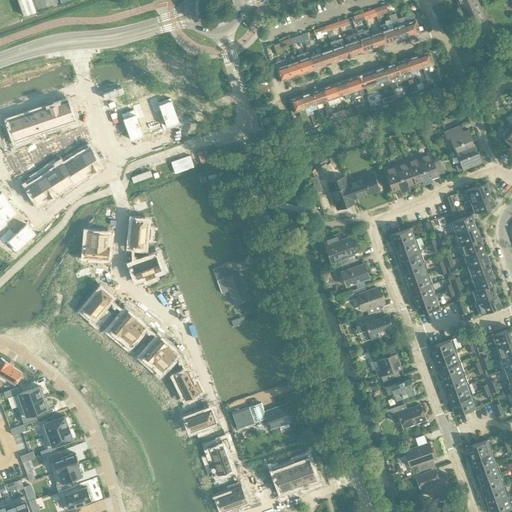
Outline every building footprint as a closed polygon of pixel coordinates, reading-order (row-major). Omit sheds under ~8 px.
[(17,0),(23,17),(36,12),(35,9),(58,1),(57,0),(17,0)] [(456,0),(459,6),(457,7),(456,11),(458,14),(462,16),(463,15),(476,46),(493,39),(477,0),(456,0)] [(376,15),(388,11),(385,5),(374,9),(376,15)] [(376,15),(374,9),(362,13),(364,17),(365,20),(376,15)] [(389,15),(390,19),(398,40),(409,36),(402,17),(397,19),(395,13),(389,15)] [(418,26),(417,21),(415,22),(414,18),(414,17),(414,16),(414,15),(413,14),(412,13),(411,13),(409,13),(409,14),(408,15),(402,17),(409,36),(420,32),(419,29),(421,28),(420,25),(418,26)] [(386,23),(380,25),(386,44),(398,40),(390,19),(385,21),(386,23)] [(338,21),(324,26),(327,33),(326,31),(339,26),(338,21)] [(380,25),(379,25),(381,31),(370,34),(375,48),(386,44),(380,25)] [(324,26),(314,30),(315,35),(321,33),(322,35),(327,33),(324,26)] [(370,34),(368,29),(357,33),(363,52),(375,48),(370,34)] [(308,32),(302,34),(305,46),(312,43),(308,32)] [(345,43),(350,57),(363,52),(357,33),(345,37),(347,42),(345,43)] [(281,43),(279,43),(281,47),(292,43),(290,38),(280,42),(281,43)] [(342,38),(330,42),(332,48),(336,62),(350,57),(345,43),(343,43),(342,38)] [(275,45),(273,45),(277,55),(283,53),(281,47),(279,43),(275,45)] [(332,48),(320,52),(325,65),(336,62),(332,48)] [(316,53),(309,56),(314,69),(325,65),(320,52),(319,49),(315,50),(316,53)] [(429,50),(419,54),(423,68),(427,79),(429,84),(439,80),(437,73),(430,75),(427,66),(434,64),(429,50)] [(309,56),(308,52),(296,56),(298,60),(303,73),(314,69),(309,56)] [(411,72),(413,76),(418,75),(416,70),(423,68),(419,54),(407,58),(411,72)] [(298,60),(296,56),(285,60),(291,77),(303,73),(298,60)] [(414,78),(413,76),(411,72),(407,58),(396,62),(402,81),(407,79),(408,80),(414,78)] [(276,67),(275,68),(280,81),(291,77),(285,60),(275,63),(276,67)] [(397,83),(402,81),(396,62),(384,66),(388,80),(390,85),(391,85),(392,89),(398,87),(397,83)] [(390,85),(388,80),(384,66),(373,70),(377,84),(379,89),(390,85)] [(368,94),(373,92),(371,86),(377,84),(373,70),(359,75),(364,88),(366,88),(368,94)] [(364,88),(359,75),(346,79),(352,96),(352,98),(364,94),(362,89),(364,88)] [(352,96),(346,79),(335,83),(339,97),(345,95),(346,98),(352,96)] [(335,83),(323,87),(328,101),(339,97),(335,83)] [(138,86),(132,88),(136,100),(142,97),(138,86)] [(312,91),(316,105),(323,102),(328,118),(329,121),(334,120),(333,117),(331,112),(328,101),(323,87),(312,91)] [(301,95),(305,109),(316,105),(312,91),(301,95)] [(309,120),(307,116),(305,109),(301,95),(289,99),(293,113),(299,111),(300,114),(304,127),(305,130),(312,127),(311,127),(311,125),(309,120)] [(382,98),(384,103),(395,99),(394,95),(382,98)] [(156,97),(149,100),(154,113),(161,111),(166,126),(166,127),(180,122),(179,121),(172,101),(171,100),(170,98),(158,103),(156,97)] [(228,99),(210,104),(211,110),(230,105),(228,99)] [(67,100),(57,104),(65,127),(75,123),(67,100)] [(57,103),(47,107),(48,107),(55,128),(64,125),(64,127),(65,127),(57,104),(57,103)] [(133,109),(121,114),(130,140),(143,136),(141,129),(138,120),(137,119),(144,117),(139,104),(132,106),(133,109)] [(48,107),(38,110),(45,131),(55,128),(48,107)] [(38,110),(28,113),(35,134),(45,131),(38,110)] [(28,113),(19,117),(26,140),(27,140),(25,135),(34,132),(35,134),(28,113)] [(313,114),(307,116),(309,120),(311,125),(311,127),(317,125),(313,114)] [(9,120),(8,120),(16,143),(26,140),(19,117),(9,120)] [(445,140),(450,138),(456,153),(475,145),(468,129),(463,131),(460,126),(443,133),(445,140)] [(511,129),(510,127),(502,136),(511,144),(508,149),(511,152),(511,129)] [(458,171),(482,161),(475,145),(456,153),(460,164),(456,165),(458,171)] [(89,147),(80,153),(92,171),(101,166),(89,147)] [(433,161),(430,151),(418,156),(428,182),(432,181),(431,178),(439,175),(437,172),(444,169),(440,159),(433,161)] [(80,153),(71,158),(83,177),(91,172),(92,171),(80,153)] [(190,155),(171,162),(175,173),(194,167),(190,155)] [(424,184),(428,182),(418,156),(407,160),(416,184),(423,181),(424,184)] [(62,162),(74,182),(83,177),(71,158),(63,163),(62,162)] [(409,186),(416,184),(407,160),(395,164),(405,191),(410,189),(409,186)] [(52,165),(52,166),(65,186),(73,181),(74,182),(62,162),(54,167),(52,165)] [(400,190),(401,192),(405,191),(395,164),(384,168),(393,192),(400,190)] [(52,166),(43,171),(56,192),(57,192),(65,186),(52,166)] [(43,171),(35,177),(48,197),(56,192),(43,171)] [(379,189),(373,173),(347,183),(352,199),(379,189)] [(35,179),(27,184),(38,203),(47,198),(48,197),(35,177),(34,177),(35,179)] [(328,182),(338,209),(354,203),(347,183),(346,183),(346,181),(344,177),(328,182)] [(485,183),(464,190),(468,202),(490,194),(488,187),(487,188),(485,183)] [(0,208),(9,202),(2,192),(0,193),(0,208)] [(494,206),(492,201),(493,201),(490,194),(468,202),(473,213),(494,206)] [(450,195),(444,198),(448,209),(454,207),(450,195)] [(146,201),(133,205),(135,212),(149,208),(146,201)] [(9,202),(0,208),(0,231),(9,226),(5,220),(16,213),(9,202)] [(470,214),(452,221),(450,222),(455,234),(476,226),(473,219),(472,219),(470,214)] [(132,219),(130,245),(144,247),(145,238),(150,238),(150,230),(146,230),(147,221),(132,219)] [(10,229),(0,237),(0,239),(4,244),(6,242),(15,252),(35,233),(26,223),(15,234),(10,229)] [(478,231),(476,226),(455,234),(459,245),(479,237),(477,232),(478,231)] [(392,238),(391,239),(394,246),(416,238),(412,227),(391,234),(392,238)] [(87,232),(85,244),(109,246),(108,246),(110,234),(87,232)] [(443,238),(441,232),(435,234),(437,240),(443,238)] [(343,263),(342,263),(343,264),(353,260),(351,254),(354,253),(348,236),(340,239),(338,233),(323,239),(326,249),(329,248),(334,261),(341,258),(343,263)] [(462,256),(463,256),(484,248),(481,241),(480,242),(479,237),(459,245),(458,245),(462,256)] [(416,238),(394,246),(396,254),(398,254),(399,257),(420,249),(416,238)] [(85,244),(84,257),(107,259),(109,246),(85,244)] [(432,252),(438,250),(436,244),(430,246),(432,252)] [(148,259),(132,264),(137,278),(144,275),(146,280),(154,277),(153,272),(163,268),(158,255),(161,254),(159,247),(145,252),(148,259)] [(463,256),(467,267),(488,260),(484,248),(463,256)] [(420,249),(399,257),(400,261),(399,261),(401,269),(424,261),(420,249)] [(452,260),(449,254),(443,257),(445,262),(452,260)] [(355,266),(353,260),(343,264),(342,263),(332,267),(335,274),(341,272),(346,286),(369,278),(363,263),(355,266)] [(492,271),(488,260),(467,267),(471,279),(492,271)] [(424,261),(401,269),(404,276),(406,276),(407,280),(428,272),(424,261)] [(223,266),(213,269),(217,280),(222,293),(229,290),(234,304),(248,299),(238,272),(227,276),(223,266)] [(440,275),(446,272),(444,266),(438,268),(440,275)] [(89,267),(75,271),(77,278),(91,274),(89,267)] [(496,282),(492,271),(471,279),(475,290),(490,285),(492,284),(491,284),(496,282)] [(428,272),(407,280),(408,283),(407,284),(409,291),(432,283),(428,272)] [(432,283),(409,291),(412,299),(414,298),(415,302),(436,295),(432,283)] [(475,290),(471,292),(474,303),(496,295),(494,288),(493,288),(492,284),(490,285),(475,290)] [(383,302),(378,287),(366,291),(364,286),(352,291),(354,298),(358,296),(363,309),(367,308),(369,313),(381,309),(379,304),(383,302)] [(101,288),(82,310),(92,319),(91,320),(97,324),(106,313),(101,309),(111,297),(101,288)] [(436,295),(415,302),(417,306),(415,307),(417,315),(440,306),(436,295)] [(498,301),(499,301),(496,295),(474,303),(479,314),(500,306),(498,301)] [(111,315),(102,326),(108,331),(108,330),(118,338),(135,317),(125,309),(116,320),(111,315)] [(387,315),(373,320),(371,315),(355,320),(359,331),(367,328),(371,339),(393,331),(387,315)] [(135,317),(118,338),(127,346),(126,347),(132,351),(141,340),(136,336),(144,326),(135,318),(135,317)] [(511,329),(511,328),(491,336),(495,347),(511,340),(511,329)] [(144,342),(134,352),(140,357),(141,356),(145,360),(150,365),(168,345),(158,336),(149,347),(144,342)] [(434,354),(435,358),(456,351),(452,338),(429,347),(432,354),(434,354)] [(511,340),(495,347),(499,359),(511,353),(511,340)] [(168,345),(150,365),(159,373),(158,374),(163,379),(173,368),(168,363),(177,353),(168,345)] [(456,351),(435,358),(436,361),(435,362),(437,369),(460,362),(456,351)] [(383,381),(397,376),(395,370),(400,368),(397,362),(399,361),(396,353),(376,360),(379,367),(376,368),(379,376),(381,375),(383,381)] [(511,353),(499,359),(503,370),(511,366),(511,353)] [(488,363),(486,356),(480,358),(482,365),(488,363)] [(21,372),(0,359),(0,377),(13,385),(21,372)] [(460,362),(437,369),(440,377),(442,376),(443,380),(464,373),(460,362)] [(511,366),(503,370),(507,381),(511,379),(511,366)] [(186,370),(174,376),(185,398),(201,391),(197,382),(193,384),(186,370)] [(464,373),(443,380),(445,384),(443,385),(446,392),(447,392),(468,384),(464,373)] [(413,385),(412,386),(409,378),(386,386),(389,395),(392,394),(394,400),(416,393),(413,385)] [(447,392),(446,392),(448,399),(450,399),(451,403),(472,395),(468,384),(447,392)] [(15,388),(4,392),(6,398),(13,395),(17,406),(21,405),(43,397),(41,392),(43,391),(41,386),(39,387),(39,386),(19,393),(16,387),(15,388)] [(472,395),(451,403),(453,407),(451,407),(454,415),(477,407),(472,395)] [(21,405),(17,406),(24,424),(27,422),(32,421),(37,419),(34,413),(47,408),(46,408),(48,407),(46,402),(44,402),(43,397),(21,405)] [(196,407),(194,400),(181,405),(183,411),(196,407)] [(379,401),(371,404),(375,415),(382,412),(379,401)] [(261,402),(249,407),(255,422),(267,418),(264,412),(261,402)] [(420,404),(407,409),(405,403),(386,410),(389,416),(398,412),(403,428),(425,420),(420,404)] [(286,404),(264,412),(267,418),(271,428),(292,421),(286,404)] [(249,407),(232,413),(238,429),(255,422),(249,407)] [(210,409),(186,418),(191,430),(199,427),(200,432),(208,429),(207,424),(215,421),(210,409)] [(64,416),(39,425),(43,437),(69,428),(64,416)] [(225,417),(218,419),(223,432),(230,430),(225,417)] [(23,424),(10,429),(13,435),(25,430),(23,425),(23,424)] [(69,428),(43,437),(48,449),(73,439),(69,428)] [(212,458),(207,459),(210,468),(215,466),(218,474),(231,469),(225,453),(232,451),(227,437),(220,440),(220,441),(207,446),(212,458)] [(470,454),(471,458),(492,451),(488,439),(465,447),(468,455),(470,454)] [(433,459),(434,459),(428,442),(404,450),(410,467),(419,464),(422,470),(435,466),(433,459)] [(33,451),(20,456),(22,462),(35,457),(33,452),(33,451)] [(59,451),(47,456),(53,473),(78,464),(74,453),(62,457),(59,451)] [(492,451),(471,458),(473,462),(471,462),(474,470),(496,462),(492,451)] [(307,455),(295,459),(304,483),(306,482),(315,479),(316,478),(307,455)] [(296,462),(285,466),(293,487),(302,483),(304,489),(308,488),(306,482),(304,483),(295,459),(295,460),(296,462)] [(496,462),(474,470),(477,478),(478,477),(480,481),(500,474),(496,462)] [(78,464),(53,473),(57,484),(56,484),(58,491),(71,486),(69,480),(82,475),(78,464)] [(274,470),(273,470),(281,491),(293,487),(285,466),(274,470)] [(415,476),(417,483),(419,489),(425,487),(428,496),(436,493),(436,494),(450,488),(445,472),(437,475),(435,469),(430,471),(415,476)] [(31,470),(26,472),(28,476),(30,482),(35,480),(31,470)] [(500,474),(480,481),(481,485),(479,485),(482,493),(504,485),(500,474)] [(215,488),(228,483),(225,476),(212,481),(215,488)] [(24,488),(26,493),(32,491),(30,485),(24,487),(24,488)] [(232,492),(218,497),(222,510),(246,501),(240,485),(231,488),(232,492)] [(504,485),(482,493),(484,500),(486,499),(488,504),(508,496),(504,485)] [(86,487),(59,497),(64,509),(75,505),(84,502),(91,500),(86,487)] [(29,511),(23,495),(13,499),(18,511),(29,511)] [(511,506),(508,496),(488,504),(489,507),(487,508),(488,511),(498,511),(511,507),(511,506)] [(29,501),(32,511),(37,511),(39,511),(35,498),(29,500),(29,501)] [(3,499),(3,500),(7,511),(18,511),(13,499),(4,502),(3,499)]
